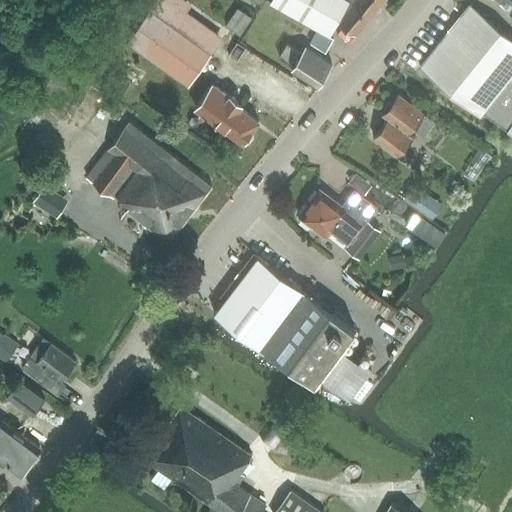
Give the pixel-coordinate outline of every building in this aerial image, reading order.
[(186,0),(153,0),(148,9),(213,49),(228,25),(186,0)] [(270,0),(270,1),(318,28),(310,42),(326,51),(332,39),(333,37),(332,36),(330,34),(337,21),(355,34),(382,0),(270,0)] [(511,0),(499,0),(511,10),(510,11),(511,12),(511,0)] [(480,116),(511,75),(511,36),(471,3),(419,67),(480,116)] [(188,84),(210,53),(149,11),(128,41),(188,84)] [(318,83),(331,62),(305,45),(301,52),(287,43),(279,56),(292,65),(292,66),(318,83)] [(229,95),(216,86),(198,110),(243,142),(259,120),(239,107),(242,103),(229,94),(229,95)] [(290,106),(295,93),(283,89),(279,102),(290,106)] [(61,141),(91,150),(105,99),(75,90),(61,141)] [(408,133),(411,129),(423,137),(435,121),(398,93),(383,114),(387,118),(373,136),(399,156),(413,137),(408,133)] [(180,193),(169,184),(184,163),(129,120),(86,176),(114,197),(116,194),(130,204),(137,195),(150,204),(153,200),(167,211),(180,193)] [(474,181),(491,156),(480,148),(463,174),(474,181)] [(168,240),(211,184),(184,163),(169,184),(180,193),(167,211),(153,200),(150,204),(137,195),(130,204),(126,209),(168,240)] [(68,200),(46,185),(45,184),(33,201),(57,217),(68,200)] [(366,220),(376,207),(354,190),(342,206),(320,189),(299,215),(326,236),(330,230),(347,243),(344,246),(359,257),(380,230),(366,220)] [(320,373),(352,399),(373,370),(341,345),(354,328),(258,254),(213,313),(258,347),(259,346),(314,380),(320,373)] [(396,324),(376,312),(370,322),(403,340),(416,318),(403,311),(396,324)] [(37,361),(30,355),(22,366),(41,380),(49,370),(61,379),(75,360),(51,342),(37,361)] [(32,416),(44,399),(18,380),(6,397),(32,416)] [(215,511),(259,511),(265,504),(236,484),(244,473),(240,470),(251,454),(181,406),(145,458),(218,508),(215,511)] [(0,460),(19,474),(39,446),(3,419),(0,422),(0,460)] [(273,511),(324,511),(325,511),(290,488),(273,511)] [(407,511),(390,503),(385,511),(407,511)]
